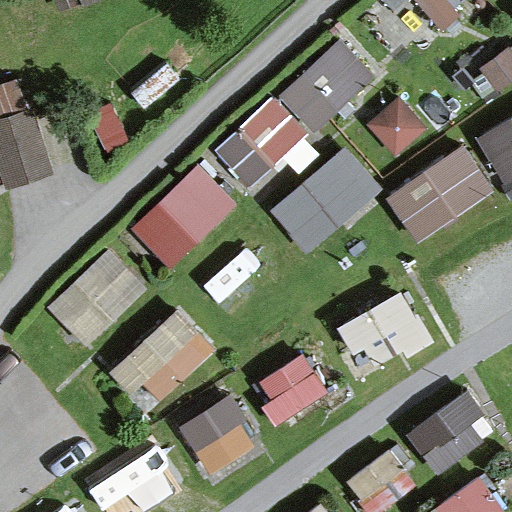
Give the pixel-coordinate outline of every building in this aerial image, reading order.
[(54,0),(59,11),(86,0),(54,0)] [(432,0),(439,9),(452,0),(432,0)] [(347,6),(223,125),(261,165),(385,46),(347,6)] [(408,72),(375,98),(403,133),(436,107),(408,72)] [(0,169),(5,186),(54,170),(33,104),(27,106),(17,77),(0,82),(0,169)] [(511,92),(484,109),(511,155),(511,92)] [(472,116),(393,168),(425,217),(504,164),(472,116)] [(316,228),(390,163),(352,119),(278,184),(316,228)] [(203,135),(139,204),(182,244),(247,175),(203,135)] [(55,278),(94,322),(158,265),(119,221),(55,278)] [(411,260),(346,294),(375,350),(440,316),(411,260)] [(118,341),(156,389),(227,332),(189,285),(118,341)] [(289,398),(341,367),(314,323),(263,354),(289,398)] [(414,400),(444,449),(502,414),(472,364),(414,400)] [(219,449),(269,418),(236,367),(187,397),(219,449)] [(136,499),(193,464),(164,419),(108,454),(136,499)] [(442,511),(482,511),(511,491),(511,485),(486,449),(428,491),(442,511)] [(111,511),(82,470),(25,510),(26,511),(111,511)] [(287,506),(291,511),(362,511),(332,472),(287,506)]
